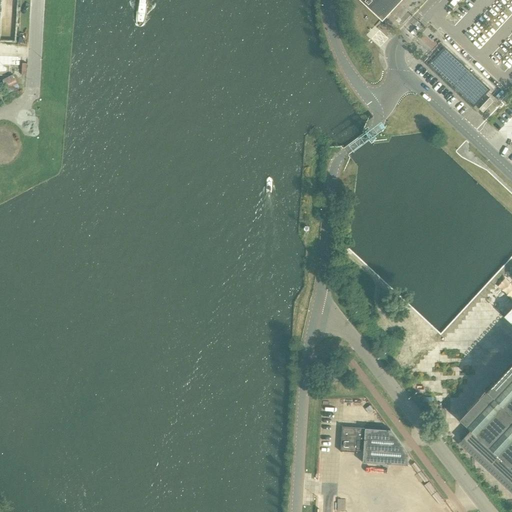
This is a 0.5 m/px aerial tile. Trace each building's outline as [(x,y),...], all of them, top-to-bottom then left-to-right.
[(360,0),(382,21),(401,0),(360,0)] [(472,108),(490,89),(439,41),(421,60),(472,108)] [(489,98),(479,109),(483,112),(493,101),(489,98)] [(511,361),(505,369),(504,369),(497,376),(499,377),(479,398),(479,397),(466,411),(467,411),(460,419),(471,429),(461,440),(476,454),(490,468),(505,481),(511,487),(511,361)] [(320,391),(337,392),(338,375),(322,374),(320,391)] [(357,440),(364,440),(363,463),(408,466),(408,453),(401,443),(390,429),(366,398),(344,399),(342,427),(340,452),(342,452),(342,451),(356,452),(357,440)]
